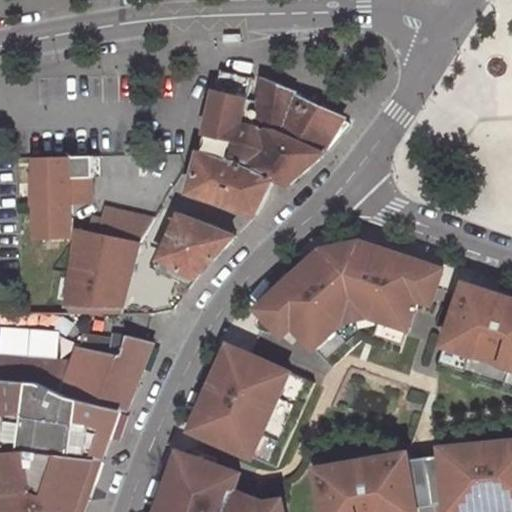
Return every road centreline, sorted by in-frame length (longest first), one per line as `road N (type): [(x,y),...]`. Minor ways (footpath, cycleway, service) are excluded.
road 1 (residential): [(123,511),(199,342),(238,286),(345,186)]
road 2 (unclassified): [(0,45),(166,19),(386,12)]
road 3 (unknown): [(293,356),(91,327),(0,328)]
road 4 (residential): [(345,186),(447,36)]
road 5 (unclassified): [(511,257),(388,211),(345,186)]
road 6 (unknown): [(126,497),(0,500)]
road 7 (unknown): [(511,209),(507,86)]
